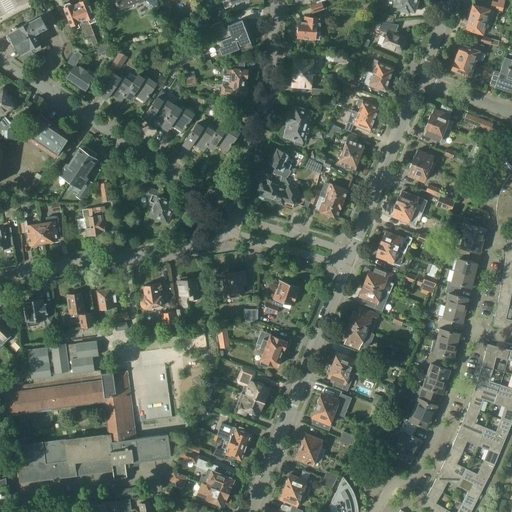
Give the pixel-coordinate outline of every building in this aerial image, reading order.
[(85,27),(86,29),(88,36),(94,34),(90,23),(96,21),(87,0),(79,0),(79,2),(75,3),(85,27)] [(102,0),(94,0),(98,10),(105,7),(102,0)] [(115,0),(118,8),(139,0),(146,0),(151,4),(149,6),(155,11),(159,7),(156,0),(115,0)] [(223,0),(222,1),(225,8),(232,5),(232,4),(242,0),(223,0)] [(324,0),(315,3),(310,5),(313,13),(326,8),(324,0)] [(417,0),(396,0),(394,5),(399,7),(399,8),(409,12),(409,10),(414,12),(417,0)] [(490,7),(490,8),(494,9),(503,11),(505,1),(502,0),(497,0),(497,2),(492,1),(490,7)] [(84,38),(88,36),(86,29),(85,27),(75,3),(72,4),(69,2),(65,3),(64,7),(63,8),(71,26),(66,28),(68,33),(79,28),(80,32),(82,32),(84,38)] [(370,3),(363,4),(365,12),(372,10),(370,3)] [(490,8),(490,7),(483,5),(483,7),(473,4),(469,17),(490,23),(493,15),(489,14),(490,10),(494,11),(494,9),(490,8)] [(226,17),(222,6),(211,10),(215,21),(226,17)] [(387,22),(389,15),(379,11),(377,18),(387,22)] [(13,40),(23,60),(30,56),(27,51),(30,49),(33,53),(42,48),(36,38),(43,34),(41,31),(46,27),(56,22),(51,12),(29,23),(28,22),(19,27),(19,28),(17,29),(14,27),(10,29),(10,33),(9,33),(9,35),(7,36),(7,38),(9,41),(10,42),(13,40)] [(298,20),(298,29),(296,30),(296,34),(297,35),(297,37),(319,39),(321,17),(305,16),(305,21),(298,20)] [(490,23),(469,17),(466,29),(483,34),(485,29),(489,30),(491,23),(490,23)] [(223,23),(213,27),(224,55),(241,49),(242,51),(253,47),(242,20),(228,26),(230,30),(226,31),(223,23)] [(379,30),(388,33),(383,46),(400,52),(406,37),(398,34),(399,32),(396,30),(398,25),(382,22),(379,30)] [(65,30),(59,32),(64,43),(70,41),(65,30)] [(369,40),(359,36),(357,42),(367,46),(369,40)] [(480,42),(490,44),(492,38),(482,36),(480,42)] [(461,44),(457,57),(475,63),(476,59),(481,60),(484,53),(482,52),(484,46),(467,39),(465,46),(461,44)] [(75,66),(75,65),(82,55),(76,51),(75,52),(68,61),(75,66)] [(117,68),(119,70),(127,58),(121,53),(106,75),(110,78),(117,68)] [(334,54),(333,62),(346,63),(347,58),(348,55),(334,54)] [(475,63),(457,57),(452,69),(470,76),(470,75),(475,77),(478,69),(473,68),(475,63)] [(500,72),(495,87),(494,89),(496,90),(497,88),(511,93),(511,59),(505,57),(500,72)] [(295,71),(294,72),(315,74),(317,60),(296,58),(295,65),(293,66),(293,69),(295,71)] [(373,73),(389,79),(394,67),(374,60),(370,71),(373,72),(373,73)] [(223,80),(230,81),(247,82),(249,69),(244,69),(245,61),(233,62),(232,68),(231,68),(224,68),(223,80)] [(79,68),(74,65),(67,77),(85,89),(93,78),(85,73),(86,71),(80,66),(79,68)] [(489,85),(495,87),(500,72),(494,70),(489,85)] [(384,91),(389,79),(373,73),(368,71),(364,83),(368,85),(384,91)] [(137,77),(136,76),(130,72),(126,78),(121,74),(120,76),(114,73),(100,95),(106,99),(109,93),(121,101),(124,96),(137,77)] [(315,82),(315,74),(294,72),(294,73),(293,75),(292,77),(294,79),(293,86),(310,87),(311,82),(315,82)] [(138,73),(136,76),(137,77),(124,96),(129,99),(133,94),(144,101),(156,83),(145,76),(144,77),(138,73)] [(187,85),(197,84),(195,76),(186,80),(187,85)] [(357,82),(345,78),(343,84),(355,88),(357,82)] [(230,81),(223,80),(221,92),(228,93),(228,94),(246,95),(247,82),(230,81)] [(355,88),(343,84),(341,92),(352,95),(355,88)] [(0,112),(2,116),(15,105),(3,89),(0,90),(0,112)] [(156,119),(163,123),(164,124),(175,106),(175,105),(164,98),(162,100),(157,97),(143,118),(149,122),(151,118),(155,121),(156,119)] [(227,97),(226,103),(237,106),(239,100),(227,97)] [(379,107),(358,99),(356,105),(360,107),(358,112),(374,118),(379,107)] [(164,124),(163,123),(161,126),(167,130),(171,124),(182,131),(193,114),(182,106),(180,108),(175,105),(175,106),(164,124)] [(285,121),(288,121),(308,127),(311,128),(316,112),(292,105),(291,112),(288,111),(288,112),(286,113),(285,117),(286,118),(285,121)] [(428,121),(448,129),(450,130),(454,121),(448,119),(452,109),(442,105),(440,111),(435,109),(432,114),(431,113),(428,121)] [(369,131),(374,118),(358,112),(353,124),(369,131)] [(464,121),(490,131),(493,123),(466,113),(464,121)] [(20,143),(51,163),(70,135),(39,114),(20,143)] [(8,125),(15,133),(20,136),(26,126),(14,120),(8,125)] [(304,142),(308,127),(288,121),(286,128),(284,128),(284,131),(285,133),(284,136),(295,139),(294,143),(302,145),(303,141),(304,142)] [(448,129),(428,121),(425,129),(426,130),(424,135),(443,142),(448,129)] [(216,132),(215,132),(204,124),(202,127),(197,123),(183,145),(189,148),(192,143),(203,150),(207,145),(216,132)] [(221,123),(215,132),(216,132),(207,145),(212,149),(216,143),(227,150),(239,132),(228,125),(226,127),(221,123)] [(341,128),(329,124),(326,134),(332,136),(334,133),(338,134),(341,128)] [(343,151),(359,158),(360,156),(361,156),(363,152),(362,151),(364,146),(347,139),(343,151)] [(466,159),(481,165),(489,149),(475,142),(466,159)] [(60,173),(70,180),(91,148),(85,144),(83,145),(80,149),(79,148),(73,157),(71,158),(70,160),(70,161),(68,165),(66,164),(60,173)] [(279,174),(282,175),(287,177),(288,177),(291,171),(289,170),(291,165),(283,161),(284,160),(285,160),(287,155),(286,154),(287,152),(285,151),(286,150),(279,146),(278,148),(277,147),(276,149),(274,149),(272,154),(273,155),(269,164),(275,167),(273,172),(275,173),(277,174),(279,174)] [(91,148),(70,180),(80,186),(86,177),(84,176),(86,172),(88,172),(89,170),(89,168),(95,159),(94,158),(97,154),(96,151),(91,148)] [(412,161),(432,169),(435,162),(431,160),(433,155),(418,149),(416,155),(415,154),(412,161)] [(345,165),(355,169),(357,164),(358,164),(360,161),(359,159),(359,158),(343,151),(342,151),(338,163),(339,163),(338,165),(344,168),(345,165)] [(315,161),(317,161),(322,163),(323,164),(323,165),(329,168),(332,160),(326,158),(327,156),(319,153),(315,161)] [(313,159),(307,157),(303,166),(309,169),(313,159)] [(479,167),(481,165),(466,159),(466,160),(464,159),(461,166),(476,173),(479,167)] [(432,169),(412,161),(409,170),(410,170),(408,176),(423,181),(425,176),(429,177),(432,169)] [(511,511),(511,171),(511,173),(510,173),(502,184),(499,194),(492,192),(491,192),(490,192),(489,193),(489,194),(488,194),(488,195),(488,196),(489,196),(489,197),(490,198),(498,200),(496,210),(497,215),(498,223),(498,224),(503,223),(511,220),(511,509),(511,511)] [(265,196),(275,199),(282,175),(279,174),(277,174),(274,181),(269,179),(267,184),(262,183),(260,184),(258,190),(259,193),(258,196),(264,198),(265,196)] [(282,175),(275,199),(277,199),(276,201),(283,204),(284,200),(294,203),(296,197),(298,197),(300,191),(298,191),(298,188),(284,184),(287,177),(282,175)] [(88,179),(77,196),(82,200),(93,182),(88,179)] [(103,201),(111,200),(108,182),(100,183),(103,201)] [(330,184),(325,197),(325,198),(341,204),(344,197),(346,196),(347,194),(345,192),(346,190),(330,184)] [(428,184),(426,191),(440,196),(442,190),(428,184)] [(162,192),(146,186),(144,192),(152,195),(149,201),(151,202),(150,205),(153,206),(149,215),(150,215),(150,216),(155,218),(155,217),(158,218),(158,220),(163,222),(165,221),(167,222),(171,212),(173,211),(175,207),(173,204),(174,202),(172,202),(173,200),(168,199),(168,200),(160,197),(162,192)] [(399,194),(396,202),(418,211),(422,213),(427,200),(402,190),(400,195),(399,194)] [(325,197),(320,195),(313,193),(310,203),(315,204),(314,205),(316,206),(315,208),(320,210),(336,216),(337,215),(338,214),(340,212),(338,210),(341,204),(325,198),(325,197)] [(451,210),(454,202),(440,196),(437,205),(451,210)] [(17,215),(16,209),(15,200),(4,198),(7,217),(17,215)] [(422,213),(418,211),(396,202),(395,204),(394,203),(392,208),(393,209),(393,211),(394,211),(392,216),(407,222),(410,217),(419,221),(422,213)] [(86,228),(85,229),(86,235),(105,232),(104,227),(107,226),(104,206),(82,210),(83,218),(84,218),(86,228)] [(129,228),(127,214),(120,215),(123,229),(129,228)] [(41,224),(44,243),(57,241),(56,236),(61,235),(57,215),(45,217),(46,223),(41,224)] [(466,223),(463,235),(483,240),(486,228),(476,226),(478,220),(464,217),(462,222),(466,223)] [(456,221),(449,218),(444,232),(452,234),(456,221)] [(30,245),(44,243),(41,224),(27,226),(27,224),(20,225),(22,232),(28,231),(30,245)] [(0,249),(14,247),(11,227),(0,228),(0,249)] [(405,238),(402,236),(387,230),(385,235),(383,235),(380,243),(404,253),(408,243),(409,244),(412,237),(406,235),(405,238)] [(428,234),(424,233),(422,239),(421,240),(429,243),(431,239),(427,238),(428,234)] [(457,246),(455,252),(469,255),(470,250),(480,252),(483,240),(463,235),(460,247),(457,246)] [(380,243),(377,251),(378,251),(377,256),(399,265),(404,253),(380,243)] [(440,243),(437,250),(443,253),(446,246),(440,243)] [(467,261),(469,255),(455,252),(454,257),(457,258),(454,270),(474,275),(477,263),(467,261)] [(501,282),(511,284),(511,261),(505,261),(501,282)] [(431,264),(427,274),(435,277),(438,267),(431,264)] [(365,282),(364,283),(386,291),(393,273),(375,266),(373,272),(369,270),(367,277),(365,278),(364,280),(365,282)] [(448,281),(447,286),(460,290),(461,285),(471,287),(474,275),(454,270),(451,282),(448,281)] [(223,274),(225,292),(226,296),(232,295),(232,293),(237,292),(237,295),(244,294),(241,278),(245,277),(244,271),(223,274)] [(424,283),(434,287),(437,278),(435,277),(427,274),(425,273),(422,282),(424,283)] [(178,281),(182,308),(175,309),(177,321),(186,320),(184,308),(188,307),(186,294),(189,293),(190,298),(199,297),(196,278),(187,280),(187,276),(180,277),(180,281),(178,281)] [(293,304),(299,287),(280,281),(272,301),(267,299),(264,310),(276,313),(278,306),(281,307),(284,301),(293,304)] [(497,304),(509,306),(511,294),(511,284),(501,282),(497,304)] [(146,308),(147,308),(147,309),(154,308),(154,307),(162,306),(162,305),(164,301),(161,297),(161,296),(158,296),(158,290),(162,290),(161,283),(143,286),(145,298),(143,298),(143,299),(142,299),(142,300),(141,300),(141,301),(141,302),(141,303),(141,304),(141,305),(141,306),(142,306),(142,307),(143,308),(144,308),(145,308),(146,308)] [(386,292),(386,291),(364,283),(364,285),(362,285),(361,288),(362,290),(359,296),(363,297),(361,303),(374,308),(376,303),(380,304),(386,292)] [(433,289),(434,287),(424,283),(421,292),(431,296),(434,289),(433,289)] [(460,290),(447,286),(445,292),(449,293),(446,305),(465,310),(468,298),(459,295),(460,290)] [(100,308),(116,306),(113,288),(97,290),(100,308)] [(81,293),(67,295),(70,315),(78,314),(80,326),(93,324),(91,311),(84,312),(81,293)] [(45,318),(44,313),(46,312),(45,303),(42,304),(41,298),(24,301),(28,326),(38,325),(37,319),(45,318)] [(7,311),(17,310),(16,303),(6,304),(7,311)] [(511,330),(511,319),(506,318),(509,306),(497,304),(492,325),(511,330)] [(462,322),(465,310),(446,305),(443,317),(439,316),(438,320),(438,321),(451,325),(453,320),(462,322)] [(349,322),(348,323),(370,332),(378,313),(359,307),(357,312),(353,311),(350,318),(349,318),(348,321),(349,322)] [(243,309),(243,323),(258,321),(258,309),(243,309)] [(177,322),(175,311),(161,313),(163,324),(177,322)] [(113,314),(114,321),(128,319),(127,312),(113,314)] [(54,315),(46,316),(48,333),(56,331),(54,315)] [(403,321),(404,318),(400,316),(397,324),(401,325),(402,324),(409,327),(411,324),(403,321)] [(0,343),(2,345),(5,341),(3,339),(9,332),(4,327),(0,323),(0,322),(2,320),(0,318),(0,343)] [(451,325),(438,321),(438,320),(434,319),(434,322),(437,323),(437,327),(440,328),(437,340),(457,345),(460,333),(450,330),(451,325)] [(127,322),(115,323),(116,331),(128,329),(127,322)] [(365,345),(370,332),(348,323),(348,325),(346,326),(345,328),(346,330),(344,334),(347,335),(344,344),(358,349),(360,344),(365,345)] [(256,343),(261,345),(282,354),(287,341),(270,335),(271,334),(261,330),(256,343)] [(219,342),(227,340),(229,341),(227,334),(217,335),(219,342)] [(219,342),(220,349),(230,347),(229,341),(227,340),(219,342)] [(431,351),(429,356),(442,360),(444,355),(454,357),(457,345),(437,340),(434,352),(431,351)] [(34,384),(5,389),(5,390),(3,390),(6,414),(8,414),(104,401),(108,434),(121,432),(122,441),(136,439),(136,438),(131,401),(138,400),(140,422),(172,418),(165,367),(127,372),(127,371),(113,373),(113,372),(101,373),(101,370),(93,371),(91,357),(97,356),(95,341),(51,347),(51,351),(46,351),(46,347),(29,350),(33,379),(34,379),(34,384)] [(507,359),(510,349),(487,344),(482,366),(493,369),(496,357),(507,359)] [(282,354),(261,345),(258,352),(262,354),(260,360),(261,360),(260,364),(266,366),(267,362),(277,366),(282,354)] [(333,363),(333,364),(354,372),(359,374),(365,357),(357,354),(355,358),(337,351),(335,358),(334,359),(333,362),(333,363)] [(440,366),(442,360),(429,356),(429,357),(427,362),(431,363),(427,374),(446,381),(450,369),(440,366)] [(349,386),(354,372),(333,364),(332,366),(331,366),(329,369),(330,371),(327,377),(334,380),(332,385),(347,391),(349,386)] [(241,392),(261,400),(266,387),(253,382),(256,371),(242,366),(237,379),(237,381),(238,383),(244,385),(241,392)] [(475,386),(497,394),(500,384),(489,381),(493,369),(482,366),(475,386)] [(442,393),(446,381),(427,374),(423,386),(419,385),(418,390),(430,395),(435,398),(436,397),(435,397),(436,395),(433,394),(434,392),(436,391),(442,393)] [(212,375),(210,380),(218,383),(220,378),(212,375)] [(500,384),(497,394),(511,398),(511,384),(511,388),(500,384)] [(468,407),(479,411),(483,399),(494,403),(497,394),(475,386),(468,407)] [(428,401),(430,395),(418,390),(415,396),(418,397),(413,409),(432,417),(437,405),(428,401)] [(246,416),(248,410),(256,413),(261,400),(241,392),(234,410),(237,411),(237,412),(246,416)] [(317,405),(340,414),(345,402),(348,403),(351,397),(340,393),(338,398),(323,392),(321,397),(320,397),(317,405)] [(372,402),(385,407),(388,398),(375,393),(372,402)] [(511,398),(497,394),(494,403),(505,406),(501,419),(511,423),(511,422),(511,398)] [(204,396),(201,403),(213,407),(216,401),(204,396)] [(200,407),(199,409),(209,413),(212,408),(213,408),(213,407),(201,403),(200,407)] [(340,414),(317,405),(313,413),(315,414),(313,419),(312,423),(327,429),(330,419),(336,421),(339,414),(340,414)] [(481,436),(485,427),(475,423),(479,411),(468,407),(460,427),(481,436)] [(427,428),(432,417),(413,409),(408,420),(405,418),(403,424),(415,430),(418,424),(427,428)] [(511,423),(501,419),(496,431),(485,427),(481,436),(502,445),(511,423)] [(218,429),(216,434),(220,436),(225,438),(227,439),(246,447),(248,441),(251,440),(252,437),(251,435),(251,434),(244,431),(244,428),(239,426),(237,428),(236,427),(235,427),(221,422),(218,429)] [(415,430),(403,424),(400,429),(403,430),(397,441),(415,451),(421,440),(413,435),(415,430)] [(460,427),(452,448),(462,452),(467,441),(477,445),(481,436),(460,427)] [(351,442),(352,442),(354,443),(354,441),(356,436),(343,431),(341,438),(351,442)] [(108,434),(103,435),(103,434),(16,445),(18,463),(23,463),(24,468),(19,468),(21,482),(113,470),(113,478),(127,476),(126,467),(130,467),(129,461),(170,456),(167,434),(136,438),(136,439),(122,441),(121,432),(108,434)] [(301,444),(301,445),(323,454),(328,441),(306,432),(303,439),(301,440),(300,442),(301,444)] [(483,462),(494,467),(502,445),(481,436),(477,445),(488,449),(483,462)] [(244,452),(246,447),(227,439),(225,438),(221,449),(217,447),(214,454),(226,459),(227,457),(232,459),(234,457),(241,459),(244,458),(245,455),(244,452)] [(409,462),(415,451),(397,441),(392,452),(388,450),(386,455),(398,462),(401,457),(409,462)] [(187,450),(198,454),(201,447),(189,443),(187,450)] [(320,463),(323,454),(301,445),(300,447),(298,447),(297,450),(298,452),(296,458),(313,465),(315,460),(320,463)] [(452,448),(442,467),(462,477),(466,468),(457,463),(462,452),(452,448)] [(183,449),(180,456),(190,460),(195,462),(195,461),(196,460),(198,454),(183,449)] [(199,481),(203,483),(228,492),(233,479),(213,472),(216,466),(210,464),(209,465),(206,464),(207,463),(199,459),(196,465),(207,469),(205,476),(202,475),(199,481)] [(477,474),(466,468),(462,477),(483,488),(494,467),(483,462),(477,474)] [(432,487),(442,492),(448,481),(458,486),(462,477),(442,467),(432,487)] [(335,482),(338,475),(326,471),(324,478),(335,482)] [(186,477),(173,472),(170,480),(177,482),(176,485),(182,487),(186,477)] [(285,484),(285,486),(302,493),(307,495),(310,486),(305,484),(307,480),(290,473),(287,479),(286,480),(285,483),(285,484)] [(344,477),(343,476),(329,505),(331,511),(330,511),(358,511),(358,505),(356,499),(354,493),(351,487),(347,481),(347,480),(344,477)] [(0,486),(9,484),(6,477),(0,479),(0,486)] [(462,477),(458,486),(468,491),(462,503),(472,509),(483,488),(462,477)] [(331,489),(335,482),(324,478),(321,485),(331,489)] [(228,494),(228,492),(203,483),(198,496),(202,497),(223,505),(226,498),(228,498),(229,496),(228,494)] [(115,491),(116,499),(153,494),(152,486),(115,491)] [(296,505),(302,493),(285,486),(284,488),(282,489),(281,491),(282,493),(280,499),(292,504),(289,511),(290,511),(301,511),(302,510),(296,508),(296,505)] [(431,511),(443,511),(445,509),(436,503),(442,492),(432,487),(421,506),(431,511)] [(164,510),(168,511),(169,511),(174,498),(169,496),(164,510)] [(118,507),(119,511),(131,510),(130,498),(115,500),(116,508),(118,507)] [(106,502),(90,504),(90,511),(94,511),(101,511),(107,511),(108,511),(107,508),(106,502)] [(151,511),(150,502),(140,503),(141,511),(151,511)] [(470,511),(472,509),(462,503),(456,511),(451,511),(445,509),(443,511),(470,511)]
